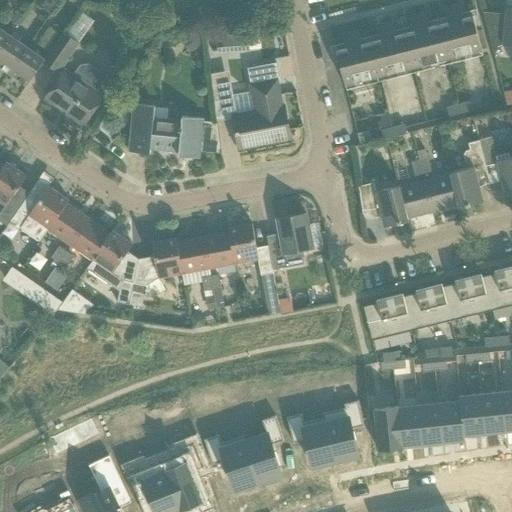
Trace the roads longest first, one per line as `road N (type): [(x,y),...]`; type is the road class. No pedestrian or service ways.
road 1 (residential): [(327,175),(146,207),(111,194),(0,117)]
road 2 (residential): [(511,221),(354,258),(340,248),(327,175)]
road 3 (residential): [(327,175),(292,0)]
road 4 (residential): [(372,511),(501,483)]
